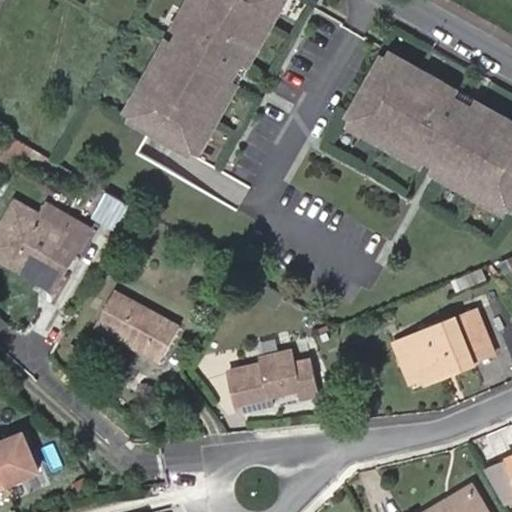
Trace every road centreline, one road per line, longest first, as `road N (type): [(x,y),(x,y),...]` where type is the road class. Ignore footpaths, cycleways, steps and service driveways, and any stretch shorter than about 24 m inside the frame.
road 1 (residential): [(354,453),(511,412)]
road 2 (residential): [(394,0),(511,68)]
road 3 (residential): [(288,457),(251,446),(227,460),(217,486),(225,511)]
